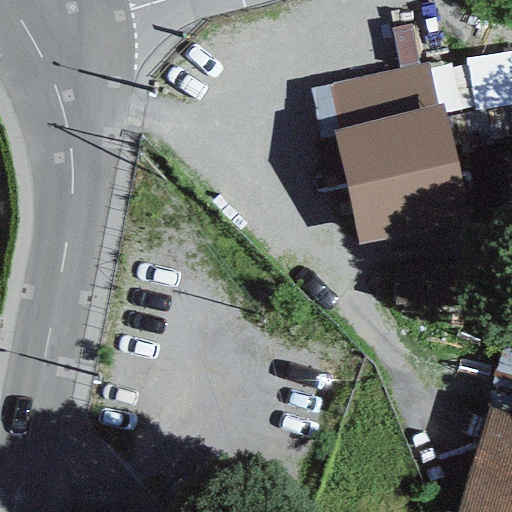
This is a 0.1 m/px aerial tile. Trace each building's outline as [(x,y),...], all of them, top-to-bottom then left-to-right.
[(446,57),(332,83),(343,132),(457,106),(446,57)] [(440,111),(343,132),(366,238),(463,217),(440,111)] [(456,303),(457,263),(396,262),(395,302),(456,303)] [(511,413),(511,322),(487,406),(511,413)] [(511,511),(511,413),(487,406),(454,511),(511,511)]
